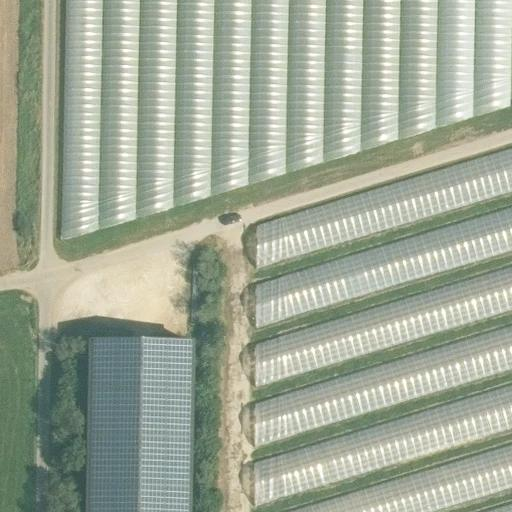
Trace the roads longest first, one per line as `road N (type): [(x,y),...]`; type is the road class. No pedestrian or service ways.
road 1 (track): [(45,278),(511,138)]
road 2 (track): [(45,278),(50,0)]
road 3 (track): [(42,511),(45,278)]
